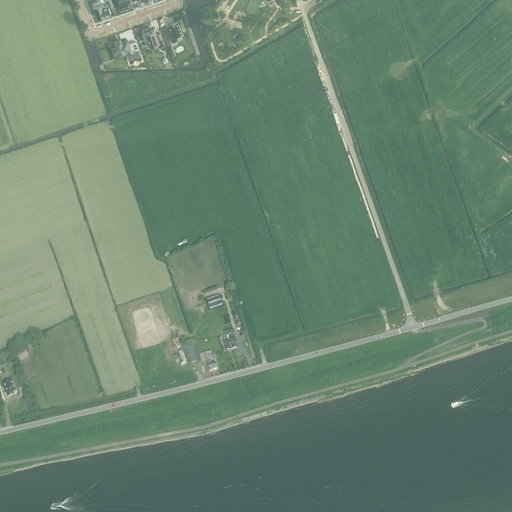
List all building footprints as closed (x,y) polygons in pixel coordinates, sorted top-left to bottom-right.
[(123,0),(118,2),(121,10),(133,6),(131,2),(136,1),(135,0),(123,0)] [(95,9),(94,9),(95,13),(96,12),(98,18),(106,15),(106,16),(110,15),(110,14),(111,14),(109,8),(108,5),(103,6),(103,5),(94,8),(95,9)] [(168,29),(167,29),(172,41),(178,39),(177,36),(182,34),(177,21),(169,24),(170,28),(168,29)] [(150,31),(145,33),(147,38),(149,42),(148,42),(150,47),(154,46),(159,44),(160,47),(164,46),(162,38),(160,33),(157,34),(157,35),(156,35),(154,29),(153,29),(151,30),(150,30),(150,31)] [(121,40),(110,44),(113,55),(118,53),(118,55),(123,53),(126,53),(128,59),(141,55),(136,41),(129,44),(127,40),(122,42),(121,40)] [(220,296),(206,301),(209,311),(223,306),(220,296)] [(225,335),(224,336),(225,342),(224,342),(226,350),(231,349),(231,350),(237,348),(237,347),(235,339),(233,333),(234,333),(233,330),(226,331),(224,332),(225,335)] [(193,339),(185,342),(192,363),(200,361),(193,339)] [(187,361),(180,343),(176,344),(183,363),(181,363),(182,366),(187,364),(186,362),(187,361)] [(19,355),(18,352),(24,350),(23,347),(14,350),(16,356),(19,355)] [(208,365),(210,371),(217,369),(216,363),(212,364),(211,361),(207,361),(208,365)] [(6,393),(7,393),(8,397),(14,395),(12,392),(15,391),(11,380),(2,383),(6,393)]
